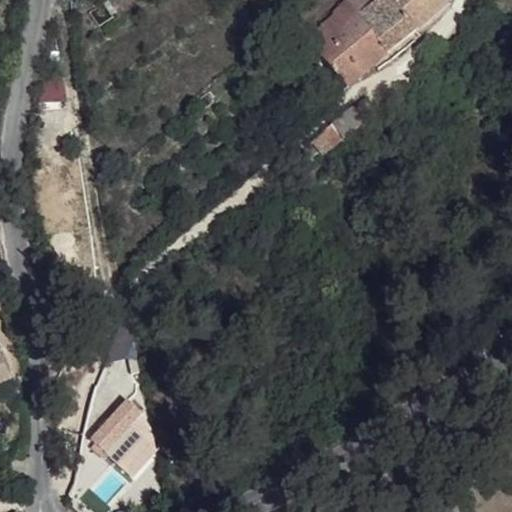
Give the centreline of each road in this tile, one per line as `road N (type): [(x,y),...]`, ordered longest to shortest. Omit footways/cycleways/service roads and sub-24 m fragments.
road 1 (residential): [(41,511),(11,158),(39,0)]
road 2 (tertiary): [(234,511),(511,351)]
